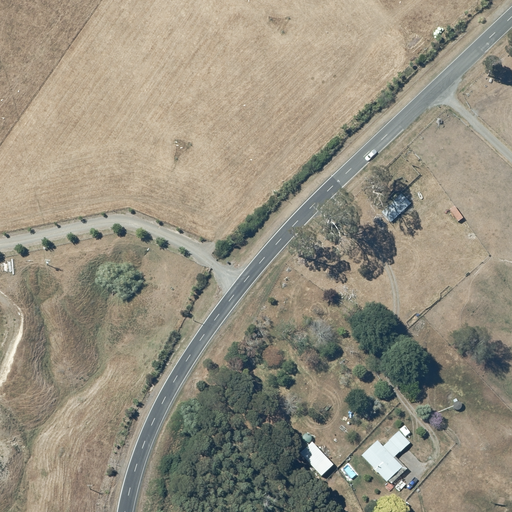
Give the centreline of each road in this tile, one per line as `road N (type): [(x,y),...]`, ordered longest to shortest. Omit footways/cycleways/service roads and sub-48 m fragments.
road 1 (tertiary): [(511,1),(235,274),(156,394),(116,511)]
road 2 (unknown): [(317,186),(384,279),(392,369),(423,442)]
road 3 (unknown): [(235,274),(136,220),(0,237)]
